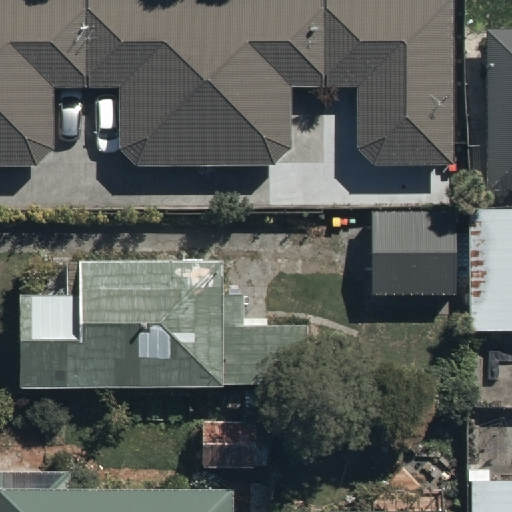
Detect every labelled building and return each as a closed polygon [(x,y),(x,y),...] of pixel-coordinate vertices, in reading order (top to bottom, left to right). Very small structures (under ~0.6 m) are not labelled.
[(451,0),(0,0),(0,165),(61,166),(61,86),(124,86),(123,163),(291,164),(291,86),(357,86),(357,164),(451,164),(451,0)] [(511,27),(484,28),(484,185),(511,184),(511,27)] [(455,209),(371,209),(372,294),(456,294),(455,209)] [(511,210),(482,211),(482,337),(511,336),(511,210)] [(24,290),(25,386),(302,384),(301,320),(223,321),(222,260),(80,261),(80,289),(24,290)] [(260,421),(205,423),(206,468),(261,467),(260,421)] [(469,511),(511,511),(511,484),(470,484),(469,511)] [(0,511),(233,511),(234,490),(0,490),(0,511)]
